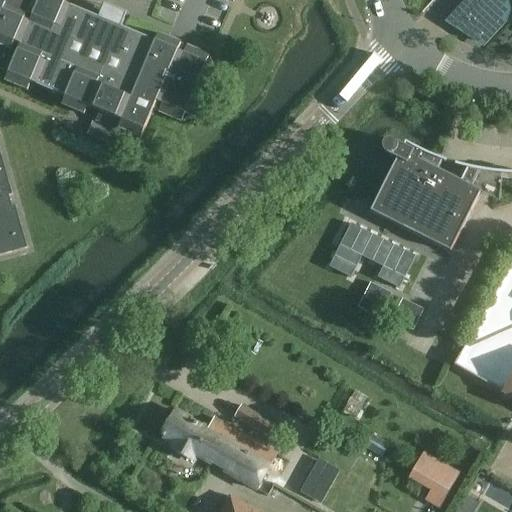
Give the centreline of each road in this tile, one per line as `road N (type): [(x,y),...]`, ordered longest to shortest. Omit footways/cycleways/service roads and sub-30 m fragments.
road 1 (tertiary): [(0,439),(403,37)]
road 2 (residential): [(511,214),(482,225),(424,340)]
road 3 (residential): [(403,37),(471,78),(511,87)]
